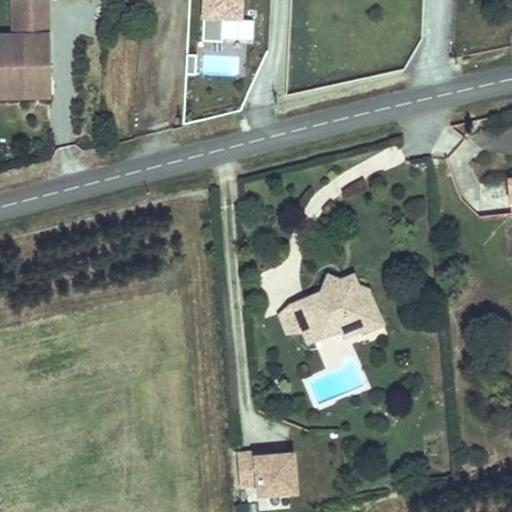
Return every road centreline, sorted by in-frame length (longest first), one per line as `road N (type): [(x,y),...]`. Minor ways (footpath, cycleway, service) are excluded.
road 1 (tertiary): [(0,205),(511,80)]
road 2 (unknown): [(163,164),(175,0)]
road 3 (unknown): [(275,136),(282,0)]
